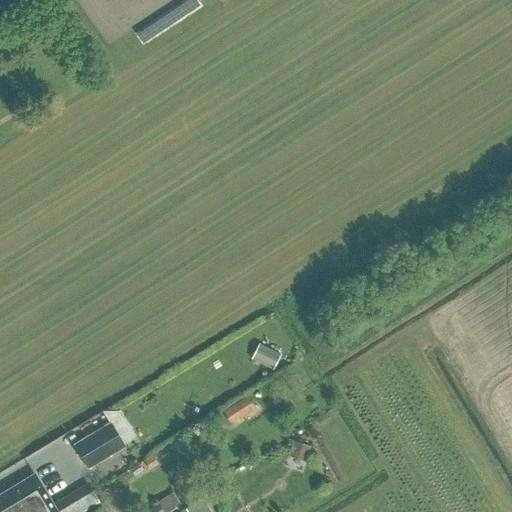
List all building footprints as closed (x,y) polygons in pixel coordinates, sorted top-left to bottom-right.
[(193,0),(180,0),(134,31),(142,43),(198,7),(193,0)] [(280,354),(267,348),(260,365),(272,370),(280,354)] [(236,419),(237,420),(254,409),(245,397),(223,412),(230,423),(236,419)] [(123,445),(110,424),(76,445),(88,466),(123,445)] [(310,447),(293,442),(290,454),(307,458),(310,447)] [(143,462),(149,471),(158,464),(151,456),(143,462)] [(0,511),(54,511),(45,496),(32,474),(0,493),(0,511)] [(212,511),(202,497),(177,511),(212,511)] [(163,511),(158,503),(142,511),(163,511)]
